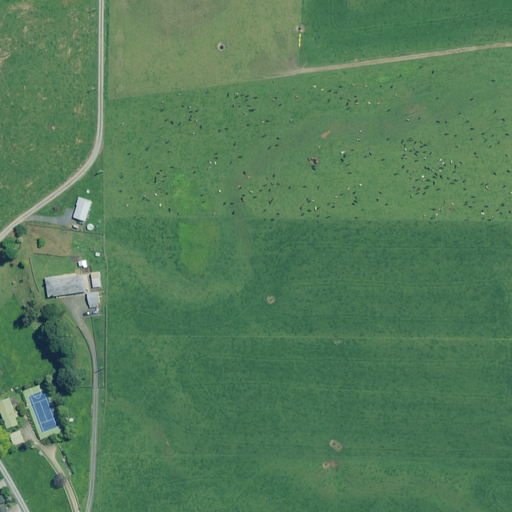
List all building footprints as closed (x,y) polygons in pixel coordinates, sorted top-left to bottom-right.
[(92,201),(80,198),(74,218),(86,221),(92,201)] [(102,287),(100,272),(92,274),(93,288),(102,287)] [(87,292),(84,275),(75,276),(75,274),(47,278),(50,297),(87,292)] [(101,306),(98,292),(87,294),(90,308),(101,306)] [(15,404),(12,398),(0,402),(0,410),(7,429),(20,424),(12,405),(15,404)] [(53,428),(51,421),(42,424),(44,431),(53,428)] [(24,442),(19,431),(10,435),(15,446),(24,442)]
